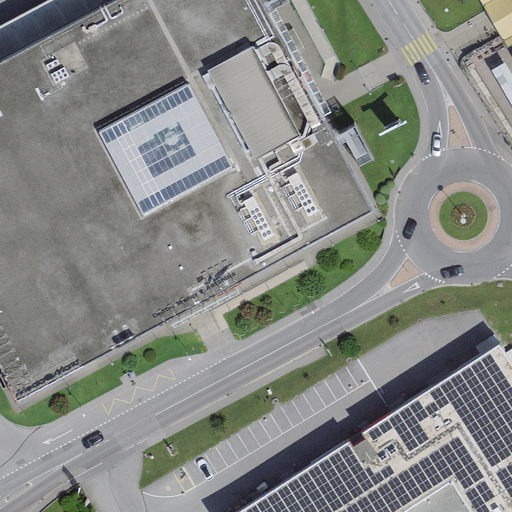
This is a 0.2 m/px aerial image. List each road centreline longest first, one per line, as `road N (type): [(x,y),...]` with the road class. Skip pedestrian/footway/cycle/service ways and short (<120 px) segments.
road 1 (unclassified): [(344,313),(0,502)]
road 2 (unclassified): [(492,169),(450,84),(430,67)]
road 3 (unclassified): [(344,313),(455,271)]
